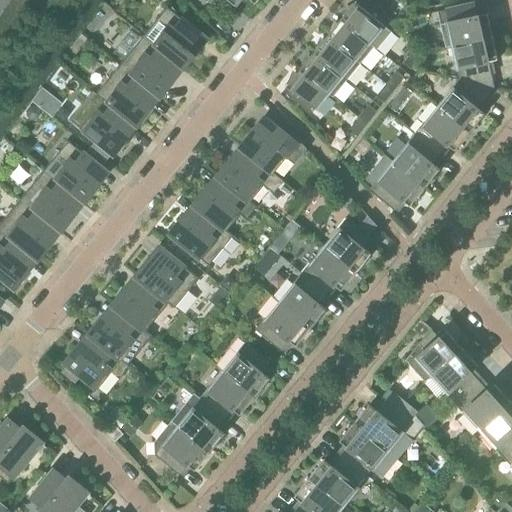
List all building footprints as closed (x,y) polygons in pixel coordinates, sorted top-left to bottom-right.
[(0,0),(0,37),(8,43),(37,0),(0,0)] [(355,3),(341,20),(374,47),(377,50),(391,33),(355,3)] [(475,4),(439,12),(447,48),(454,46),(493,37),(487,14),(478,16),(475,4)] [(204,41),(205,40),(165,7),(141,37),(173,63),(181,70),(181,69),(196,51),(188,44),(196,35),(204,41)] [(374,47),(341,20),(327,37),(360,64),(374,47)] [(165,73),(173,63),(141,37),(118,66),(150,92),(149,92),(157,98),(158,98),(157,98),(172,79),(165,73)] [(360,64),(327,37),(313,53),(347,80),(360,64)] [(493,37),(454,46),(459,68),(456,69),(458,80),(495,88),(489,63),(498,61),(493,37)] [(411,70),(421,58),(413,51),(403,64),(411,70)] [(347,80),(313,53),(300,70),(328,94),(333,97),(347,80)] [(141,102),(149,92),(150,92),(118,66),(94,95),(100,100),(101,100),(126,121),(134,127),(134,126),(149,108),(141,102)] [(328,94),(300,70),(286,87),(314,111),(328,94)] [(386,85),(394,91),(404,79),(396,72),(386,85)] [(439,108),(470,133),(485,115),(478,109),(495,88),(458,80),(451,89),(453,91),(439,108)] [(394,91),(386,85),(376,97),(384,103),(394,91)] [(42,89),(32,103),(43,111),(53,98),(42,89)] [(398,97),(390,107),(398,112),(405,103),(398,97)] [(118,131),(126,121),(101,100),(100,100),(77,129),(110,156),(125,137),(118,131)] [(359,118),(366,125),(377,112),(369,106),(359,118)] [(414,134),(440,155),(448,146),(455,151),(470,133),(439,108),(425,125),(423,124),(414,134)] [(307,150),(271,111),(264,119),(271,125),(263,135),(256,129),(240,147),(248,153),(274,174),(287,158),(294,165),(307,150)] [(366,125),(359,118),(349,131),(357,137),(366,125)] [(440,155),(414,134),(406,144),(408,146),(394,163),(425,189),(440,170),(433,164),(440,155)] [(43,171),(82,203),(97,184),(90,178),(98,168),(105,174),(106,173),(67,141),(43,171)] [(274,174),(248,153),(240,164),(232,158),(217,176),(250,203),(265,185),(274,192),(283,181),(274,174)] [(394,163),(385,156),(365,180),(373,186),(369,190),(395,211),(403,201),(410,207),(425,189),(394,163)] [(82,203),(43,171),(19,200),(59,232),(59,231),(74,213),(66,207),(74,197),(82,204),(82,203)] [(250,203),(217,176),(224,183),(216,193),(209,187),(194,205),(233,237),(234,236),(227,231),(240,215),(247,220),(257,208),(250,203)] [(59,232),(19,200),(0,223),(0,231),(35,261),(35,260),(50,242),(43,236),(51,226),(58,232),(59,232)] [(233,237),(194,205),(193,205),(201,212),(193,222),(185,215),(170,234),(209,266),(230,241),(233,237)] [(340,230),(326,248),(357,273),(372,255),(364,249),(373,239),(369,236),(377,226),(368,215),(358,227),(347,218),(338,229),(340,230)] [(35,261),(0,231),(0,280),(11,290),(27,271),(19,265),(27,255),(35,261)] [(277,239),(269,248),(277,254),(284,245),(277,239)] [(135,276),(175,308),(199,279),(160,247),(159,248),(166,254),(158,264),(151,258),(136,276),(135,276)] [(301,274),(327,295),(334,285),(342,291),(357,273),(326,248),(311,265),(309,263),(301,274)] [(269,249),(263,256),(273,263),(278,257),(269,249)] [(227,274),(219,283),(229,291),(236,282),(227,274)] [(281,303),(312,328),(326,310),(319,304),(327,295),(301,274),(293,284),(295,286),(281,303)] [(175,308),(135,276),(143,283),(135,293),(127,287),(113,305),(112,305),(119,312),(120,311),(146,332),(146,331),(169,304),(175,309),(175,308)] [(312,328),(281,303),(266,321),(264,319),(255,330),(281,351),(289,341),(297,347),(312,328)] [(104,315),(88,334),(96,340),(122,361),(128,366),(152,336),(146,331),(146,332),(120,311),(111,322),(104,315)] [(420,319),(412,330),(422,338),(431,328),(420,319)] [(433,375),(463,349),(447,331),(440,338),(432,330),(433,329),(432,328),(418,345),(405,361),(406,361),(426,382),(433,375)] [(122,361),(96,340),(88,350),(80,344),(65,363),(67,365),(62,372),(76,383),(81,376),(98,390),(112,373),(116,376),(120,376),(128,366),(122,361)] [(224,372),(255,397),(270,379),(263,373),(271,363),(245,342),(236,353),(239,355),(224,372)] [(463,349),(433,375),(448,392),(446,394),(455,404),(480,381),(472,372),(479,366),(463,349)] [(200,398),(226,419),(233,410),(240,416),(255,397),(224,372),(210,390),(208,388),(200,398)] [(481,428),(511,402),(495,384),(488,390),(480,381),(455,404),(464,414),(466,412),(481,428)] [(397,412),(406,402),(393,391),(384,401),(397,412)] [(200,398),(194,394),(172,421),(210,453),(225,434),(218,429),(226,419),(200,398)] [(369,405),(354,423),(388,451),(398,458),(413,440),(424,425),(416,415),(410,422),(397,412),(384,401),(377,411),(369,405)] [(410,422),(418,412),(406,402),(397,412),(410,422)] [(503,457),(511,448),(511,402),(481,428),(496,445),(494,447),(503,457)] [(129,418),(118,409),(110,419),(121,428),(129,418)] [(142,423),(132,415),(122,428),(132,435),(142,423)] [(210,453),(172,421),(154,442),(155,455),(180,475),(188,465),(195,471),(210,453)] [(339,457),(365,478),(371,470),(381,478),(398,458),(388,451),(354,423),(340,441),(347,447),(339,457)] [(43,447),(43,446),(20,427),(14,434),(2,424),(0,427),(0,478),(7,484),(40,444),(43,447)] [(115,442),(124,435),(116,426),(107,434),(115,442)] [(511,448),(503,457),(511,467),(511,466),(511,448)] [(309,478),(343,506),(358,488),(357,487),(365,478),(339,457),(332,466),(324,460),(309,478)] [(52,467),(27,498),(36,507),(32,511),(83,511),(76,506),(87,492),(64,472),(62,475),(52,467)] [(294,511),(338,511),(343,506),(309,478),(294,497),(302,503),(294,511)] [(511,511),(511,508),(505,503),(497,511),(511,511)]
